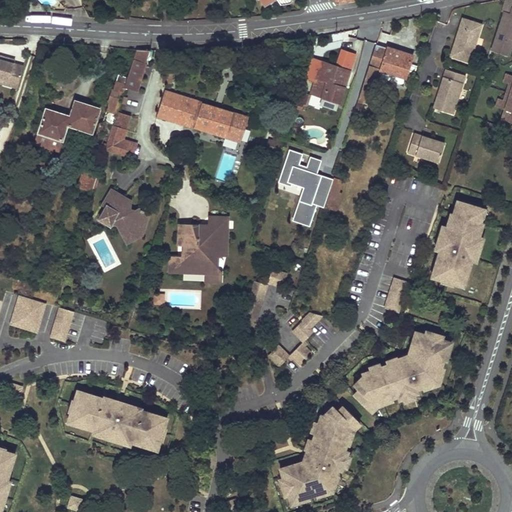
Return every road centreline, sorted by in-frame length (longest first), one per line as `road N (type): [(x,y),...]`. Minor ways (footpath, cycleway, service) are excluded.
road 1 (secondary): [(0,25),(157,34),(324,19)]
road 2 (unclassified): [(511,305),(468,448)]
road 3 (unknown): [(174,33),(145,117),(151,145),(175,163)]
